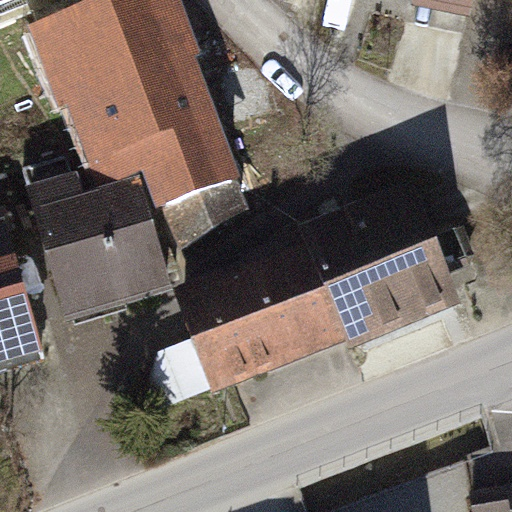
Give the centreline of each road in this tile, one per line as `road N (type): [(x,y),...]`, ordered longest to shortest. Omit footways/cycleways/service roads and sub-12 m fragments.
road 1 (tertiary): [(511,358),(111,511)]
road 2 (residential): [(511,136),(365,87),(261,0)]
